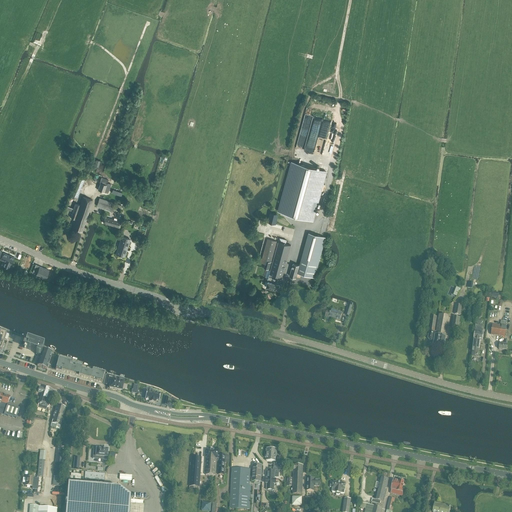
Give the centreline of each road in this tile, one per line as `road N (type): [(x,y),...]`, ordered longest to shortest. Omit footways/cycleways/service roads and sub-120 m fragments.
road 1 (tertiary): [(511,399),(202,312)]
road 2 (track): [(281,335),(300,224),(321,228),(339,62)]
road 3 (tertiary): [(228,420),(511,475)]
road 4 (tertiary): [(158,298),(0,238)]
road 5 (tertiary): [(161,413),(0,363)]
